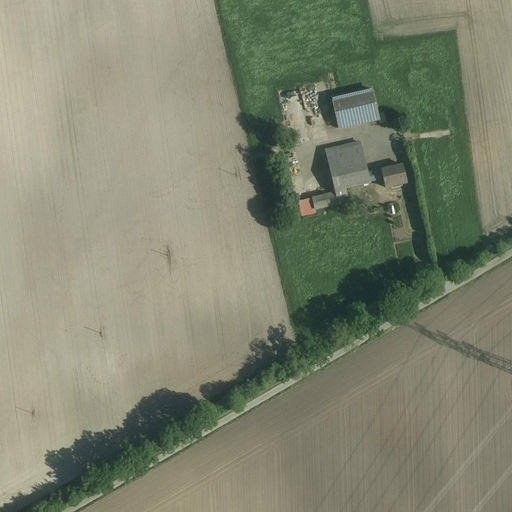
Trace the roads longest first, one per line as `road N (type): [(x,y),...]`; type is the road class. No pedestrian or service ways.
road 1 (unclassified): [(511,252),(58,511)]
road 2 (track): [(428,299),(462,511)]
